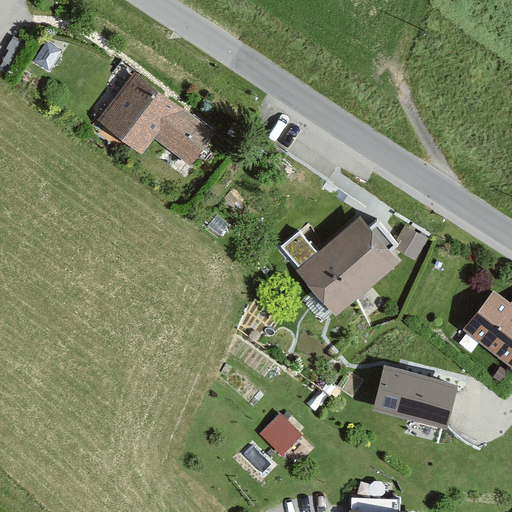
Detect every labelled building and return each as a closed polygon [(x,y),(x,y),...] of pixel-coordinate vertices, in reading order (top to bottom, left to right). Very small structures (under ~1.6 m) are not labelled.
[(227,128),(138,71),(102,121),(147,151),(160,139),(198,161),(227,128)] [(393,255),(350,206),(290,266),(332,312),(393,255)] [(422,235),(398,223),(389,243),(411,257),(422,235)] [(511,290),(505,297),(484,286),(460,326),(511,369),(511,290)] [(457,378),(384,360),(373,406),(447,423),(457,378)] [(371,385),(348,368),(328,398),(347,415),(371,385)] [(261,428),(284,452),(306,432),(283,408),(261,428)]
